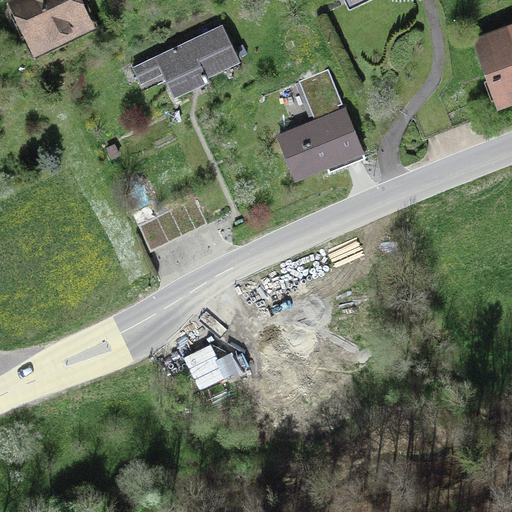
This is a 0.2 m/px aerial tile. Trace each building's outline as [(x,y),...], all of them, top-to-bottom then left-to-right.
[(12,0),(36,49),(88,24),(77,2),(81,0),(12,0)] [(206,76),(238,61),(221,25),(156,57),(174,96),(208,81),(206,76)] [(511,28),(477,41),(500,103),(511,98),(511,28)] [(346,165),(343,158),(362,150),(346,110),(340,112),(338,106),(342,104),(328,69),(298,81),(315,123),(278,138),(294,178),(326,165),(329,173),(346,165)] [(137,225),(150,252),(208,224),(195,197),(137,225)]
